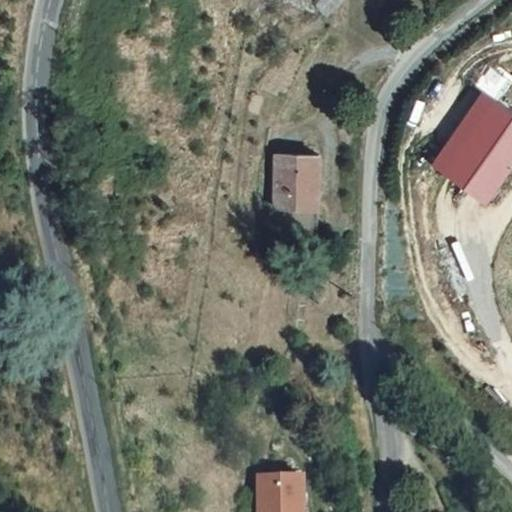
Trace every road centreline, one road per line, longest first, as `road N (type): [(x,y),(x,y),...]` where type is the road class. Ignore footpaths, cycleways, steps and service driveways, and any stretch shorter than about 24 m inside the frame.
road 1 (tertiary): [(49,0),(35,126),(107,511)]
road 2 (track): [(511,48),(493,46),(405,160),(427,314),(511,404)]
road 3 (unclassified): [(371,338),(379,136),(401,85),(490,0)]
road 4 (track): [(511,377),(470,248),(511,197)]
road 5 (unclassified): [(511,476),(371,338)]
road 6 (unclassified): [(382,511),(371,338)]
